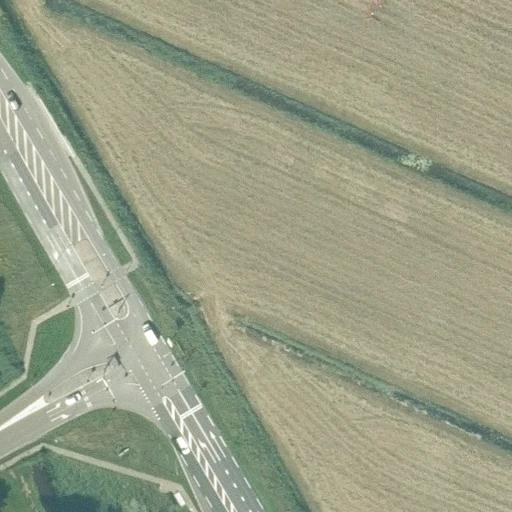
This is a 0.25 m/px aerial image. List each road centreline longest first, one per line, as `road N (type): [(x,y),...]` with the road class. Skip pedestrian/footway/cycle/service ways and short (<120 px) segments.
road 1 (primary): [(149,341),(0,88)]
road 2 (primary): [(0,148),(112,341)]
road 3 (primary): [(253,511),(149,341)]
road 4 (primary): [(133,375),(214,511)]
road 5 (tertiary): [(0,447),(133,375)]
road 6 (tertiary): [(112,341),(0,418)]
